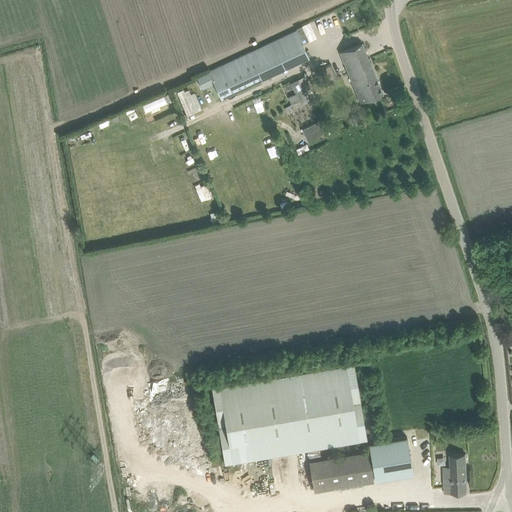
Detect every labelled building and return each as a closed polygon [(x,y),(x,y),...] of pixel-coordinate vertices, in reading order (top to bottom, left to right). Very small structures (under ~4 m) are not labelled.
[(302,26),(296,28),(296,30),(302,43),(309,40),(302,26)] [(214,83),(221,98),(309,57),(302,43),(296,30),(208,71),(214,83)] [(340,52),(360,102),(383,93),(362,43),(340,52)] [(326,66),(320,68),(324,77),(326,82),(332,79),(326,66)] [(214,83),(208,71),(196,77),(202,89),(214,83)] [(296,92),(288,96),(291,104),(299,100),(301,104),(308,101),(305,94),(300,83),(301,82),(300,81),(299,81),(298,79),(291,83),(296,92)] [(185,87),(178,90),(187,114),(195,111),(185,87)] [(317,121),(302,128),(306,136),(312,134),(314,138),(323,133),(317,121)] [(212,387),(224,462),(367,438),(354,363),(212,387)] [(413,475),(407,438),(369,444),(375,481),(413,475)] [(307,450),(308,459),(320,457),(319,448),(314,448),(314,449),(307,450)] [(451,486),(444,486),(444,493),(467,492),(465,453),(449,454),(450,469),(443,469),(444,480),(450,480),(451,486)]
